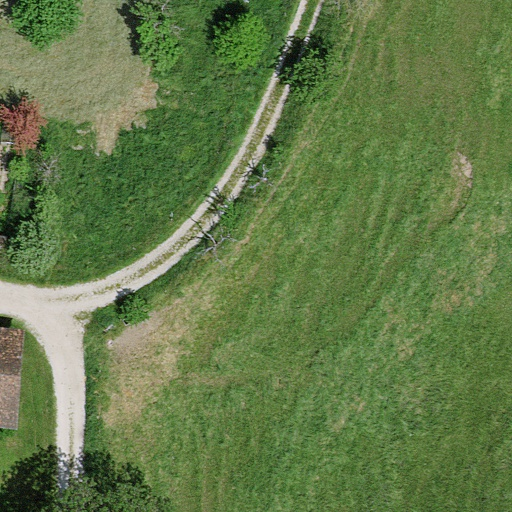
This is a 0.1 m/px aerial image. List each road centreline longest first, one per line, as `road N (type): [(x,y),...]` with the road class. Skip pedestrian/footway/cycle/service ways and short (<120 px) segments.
road 1 (track): [(62,304),(217,233),(321,0)]
road 2 (track): [(62,304),(71,511)]
